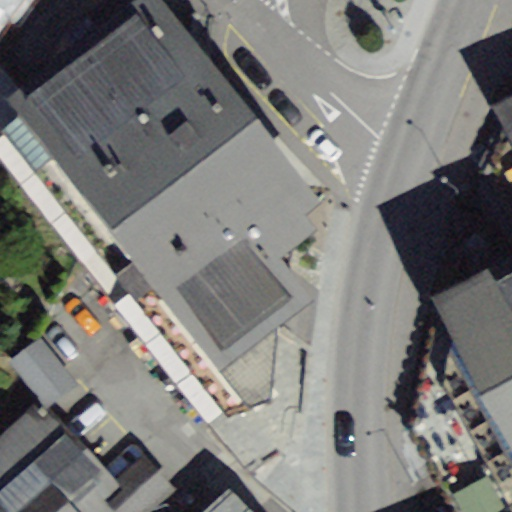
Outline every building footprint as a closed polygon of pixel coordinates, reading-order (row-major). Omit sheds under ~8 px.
[(130,0),(111,0),(0,87),(0,168),(206,431),(255,404),(258,333),(294,301),(259,259),(308,223),(130,0)] [(0,0),(0,25),(18,0),(0,0)] [(251,0),(368,123),(407,0),(251,0)] [(511,97),(481,113),(511,175),(511,97)] [(455,272),(393,305),(488,511),(511,511),(511,256),(461,282),(455,272)] [(29,340),(0,364),(0,366),(35,408),(64,383),(29,340)] [(0,511),(151,511),(169,496),(134,459),(106,483),(35,408),(0,435),(0,511)] [(226,511),(213,498),(196,511),(226,511)]
